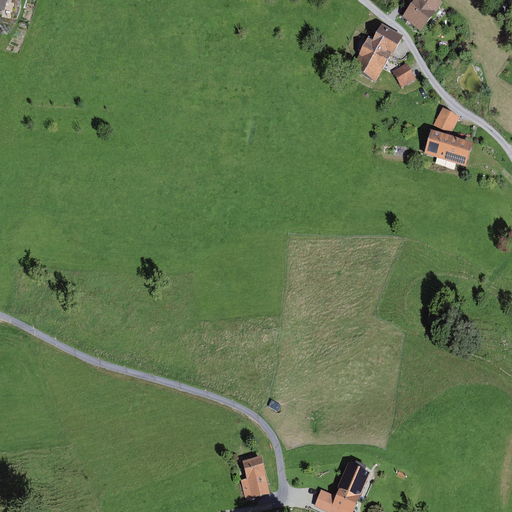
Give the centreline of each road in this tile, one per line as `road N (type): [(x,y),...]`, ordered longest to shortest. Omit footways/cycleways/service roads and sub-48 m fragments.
road 1 (unclassified): [(0,315),(94,361),(196,389),(264,422),(275,439),(284,496),(230,511)]
road 2 (residential): [(363,0),(398,28),(449,100),(511,155)]
